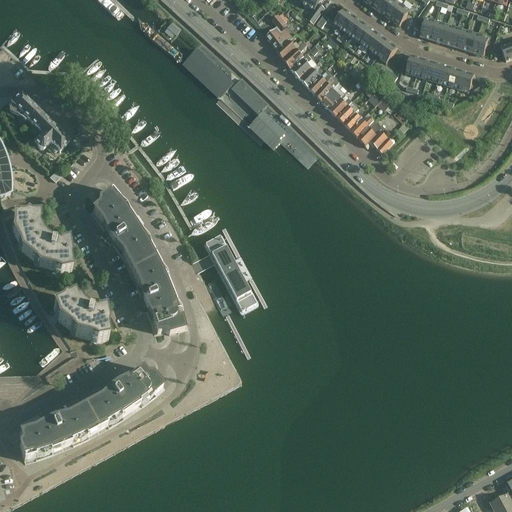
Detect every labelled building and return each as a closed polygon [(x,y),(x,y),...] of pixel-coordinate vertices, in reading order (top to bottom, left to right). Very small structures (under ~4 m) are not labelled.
[(307,21),(313,26),(325,10),(318,5),(320,0),(304,0),(301,5),(303,6),(303,7),(313,12),(307,21)] [(372,9),(378,0),(364,0),(363,2),(372,9)] [(381,15),(391,0),(378,0),(372,9),(381,15)] [(390,22),(401,6),(392,0),(391,0),(381,15),(390,22)] [(399,28),(410,13),(401,6),(390,22),(399,28)] [(333,26),(342,33),(353,17),(344,10),(333,26)] [(282,15),(278,18),(283,25),(288,22),(282,15)] [(351,39),(362,24),(353,17),(342,33),(351,39)] [(266,38),(270,44),(277,54),(292,42),(292,41),(285,32),(287,30),(283,25),(278,18),(272,23),(277,29),(266,38)] [(431,42),(436,24),(425,20),(422,32),(420,39),(431,42)] [(359,45),(371,30),(362,24),(351,39),(359,45)] [(441,45),(447,27),(436,24),(431,42),(441,45)] [(144,30),(144,34),(178,64),(183,62),(185,57),(151,26),(147,26),(144,27),(144,30)] [(451,48),(457,30),(447,27),(441,45),(451,48)] [(368,52),(380,36),(371,30),(359,45),(368,52)] [(462,52),(467,33),(457,30),(451,48),(462,52)] [(472,55),(478,36),(467,33),(462,52),(472,55)] [(377,58),(388,43),(387,42),(386,41),(380,36),(368,52),(377,58)] [(489,40),(478,36),(472,55),(483,58),(489,40)] [(316,37),(310,43),(313,46),(318,40),(316,37)] [(337,46),(330,40),(327,44),(334,49),(337,46)] [(292,42),(277,54),(284,63),(304,46),(304,45),(302,42),(298,46),(297,45),(294,48),(291,45),(293,44),(292,42),(293,41),(292,41),(292,42)] [(386,65),(397,50),(388,43),(377,58),(386,65)] [(511,44),(500,49),(503,56),(502,56),(503,60),(504,59),(506,63),(508,62),(511,60),(511,44)] [(304,46),(284,63),(290,71),(306,58),(305,58),(304,56),(302,57),(300,55),(307,49),(304,46)] [(314,49),(310,53),(314,57),(319,52),(314,49)] [(183,65),(220,100),(231,88),(231,83),(197,50),(183,65)] [(306,58),(290,71),(291,73),(300,82),(315,67),(306,57),(305,58),(306,58)] [(352,57),(348,63),(352,66),(357,61),(352,57)] [(416,79),(422,60),(413,58),(411,57),(405,75),(416,79)] [(427,82),(432,63),(422,60),(416,79),(427,82)] [(437,85),(443,67),(432,63),(427,82),(437,85)] [(315,67),(300,82),(309,91),(321,79),(327,73),(329,71),(325,67),(320,72),(315,67)] [(447,88),(453,70),(443,67),(437,85),(447,88)] [(458,91),(463,73),(453,70),(447,88),(458,91)] [(321,79),(309,91),(315,98),(333,79),(327,73),(321,79)] [(474,76),(463,73),(458,91),(469,95),(474,76)] [(333,79),(315,98),(322,104),(334,92),(339,86),(339,85),(333,79)] [(278,142),(285,134),(262,112),(268,106),(241,81),(235,87),(235,92),(260,116),(256,121),(253,123),(253,131),(273,150),(280,143),(278,142)] [(334,92),(322,104),(330,113),(345,97),(339,91),(342,88),(339,86),(334,92)] [(370,101),(373,97),(366,91),(363,94),(370,101)] [(11,104),(11,103),(10,103),(7,105),(7,106),(9,108),(10,109),(9,110),(9,111),(9,113),(9,114),(10,115),(17,118),(20,115),(42,136),(33,144),(39,151),(43,152),(50,145),(59,154),(68,144),(20,97),(15,102),(14,101),(11,104)] [(345,97),(330,113),(337,120),(348,108),(352,105),(345,97)] [(373,97),(370,101),(368,102),(375,109),(380,105),(373,97)] [(377,108),(384,115),(390,109),(383,103),(377,108)] [(348,108),(337,120),(344,127),(355,115),(358,112),(352,105),(348,108)] [(355,115),(344,127),(351,134),(362,122),(364,121),(361,118),(359,120),(355,115)] [(362,122),(351,134),(357,140),(358,140),(374,124),(370,121),(365,125),(362,122)] [(374,124),(358,140),(366,149),(370,144),(378,152),(389,142),(380,133),(381,132),(374,124)] [(69,142),(75,153),(82,149),(76,139),(69,142)] [(389,142),(378,152),(382,157),(393,146),(389,142)] [(0,200),(10,196),(10,184),(7,166),(0,149),(0,200)] [(50,179),(55,184),(62,176),(62,175),(57,171),(50,179)] [(114,190),(100,202),(99,203),(98,208),(90,215),(99,226),(104,233),(100,238),(109,247),(112,245),(116,252),(119,257),(128,273),(158,257),(153,247),(143,232),(131,214),(121,199),(114,190)] [(60,275),(71,273),(69,262),(70,258),(68,244),(59,246),(48,233),(44,237),(41,232),(39,227),(39,218),(29,218),(28,217),(26,217),(25,219),(13,219),(13,227),(16,232),(12,234),(19,246),(23,250),(21,253),(34,263),(39,264),(38,268),(51,271),(52,279),(60,277),(60,275)] [(221,238),(204,247),(211,260),(241,317),(258,308),(221,238)] [(158,257),(128,273),(136,288),(141,301),(138,302),(140,315),(146,314),(149,323),(153,336),(164,334),(168,336),(173,335),(187,331),(184,321),(178,304),(170,283),(163,267),(158,257)] [(96,345),(108,343),(106,332),(107,328),(104,315),(95,316),(92,315),(92,312),(80,298),(75,305),(73,300),(66,303),(64,303),(63,304),(62,305),(53,310),(56,316),(59,319),(57,322),(70,333),(75,334),(74,338),(90,342),(95,341),(96,345)] [(98,398),(82,406),(98,436),(108,430),(123,422),(142,409),(156,398),(164,391),(155,380),(152,376),(146,376),(139,368),(129,377),(121,382),(117,378),(107,387),(108,388),(109,390),(98,398)] [(82,406),(67,415),(54,420),(53,416),(40,419),(41,425),(33,428),(19,432),(22,443),(19,447),(21,452),(24,466),(36,463),(52,457),(73,448),(88,441),(98,436),(82,406)] [(493,511),(511,511),(511,503),(508,496),(490,505),(493,511)]
